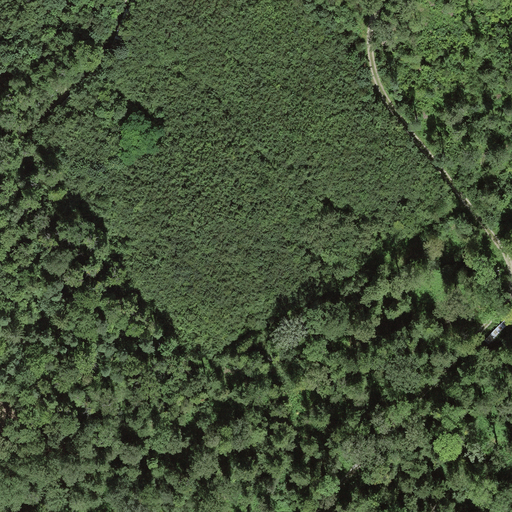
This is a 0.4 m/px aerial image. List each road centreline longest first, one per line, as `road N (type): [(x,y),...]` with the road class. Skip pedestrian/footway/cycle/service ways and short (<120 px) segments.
road 1 (track): [(511,268),(372,77),(367,50),(379,0)]
road 2 (track): [(92,63),(124,67),(223,46),(321,102),(348,107),(379,89)]
road 3 (track): [(312,511),(511,288)]
road 4 (track): [(170,61),(208,81),(260,150),(303,175),(320,208)]
road 5 (track): [(123,0),(96,58),(64,99),(0,155)]
